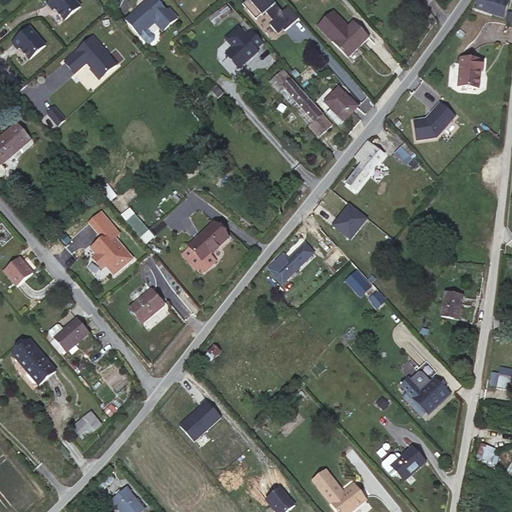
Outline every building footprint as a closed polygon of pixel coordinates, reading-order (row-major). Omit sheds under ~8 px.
[(74,0),(52,0),(47,5),(53,11),(55,9),(65,21),(81,7),(74,0)] [(156,0),(148,0),(125,20),(140,36),(148,44),(150,44),(155,40),(155,37),(148,29),(155,23),(163,31),(177,19),(169,9),(167,11),(160,4),(156,0)] [(509,1),(505,0),(478,0),(476,9),(503,18),(509,1)] [(231,12),(226,5),(218,12),(209,18),(214,25),(231,12)] [(369,38),(354,22),(333,43),(348,59),(369,38)] [(30,28),(12,44),(18,50),(20,48),(30,60),(46,46),(30,28)] [(238,28),(226,39),(234,48),(226,55),(239,69),(254,55),(252,53),(256,49),(263,43),(252,31),(246,36),(238,28)] [(93,38),(65,62),(75,74),(85,65),(84,64),(86,62),(95,72),(95,74),(99,79),(101,79),(117,65),(93,38)] [(460,59),(457,87),(478,90),(479,72),(481,61),(460,59)] [(332,126),(283,71),(271,82),(279,92),(280,91),(310,126),(309,127),(319,138),(332,126)] [(331,109),(344,121),(358,106),(338,88),(325,103),(331,109)] [(453,118),(438,104),(427,117),(428,118),(425,121),(411,123),(414,143),(434,139),(453,118)] [(53,109),(46,115),(57,127),(64,121),(53,109)] [(343,122),(344,121),(331,109),(327,113),(339,127),(343,122)] [(31,141),(17,125),(0,139),(0,179),(5,175),(6,170),(1,165),(31,141)] [(367,142),(357,154),(358,155),(355,158),(362,164),(346,184),(355,191),(384,155),(367,142)] [(409,156),(400,148),(394,155),(403,163),(409,156)] [(119,215),(144,243),(153,236),(128,207),(119,215)] [(101,214),(89,224),(104,242),(101,244),(99,242),(91,250),(96,256),(92,259),(102,271),(106,268),(114,277),(133,261),(112,236),(116,232),(101,214)] [(229,239),(214,223),(188,247),(190,248),(182,255),(197,271),(204,274),(216,262),(211,256),(229,239)] [(314,254),(305,244),(289,260),(284,255),(269,270),(282,284),(314,254)] [(33,274),(20,258),(4,272),(17,288),(33,274)] [(376,290),(366,298),(375,309),(385,301),(376,290)] [(153,314),(154,315),(164,306),(152,291),(130,309),(142,323),(153,314)] [(462,296),(445,293),(441,317),(453,320),(454,315),(459,316),(462,296)] [(143,324),(154,315),(153,314),(142,323),(143,324)] [(90,334),(77,319),(64,331),(60,326),(57,325),(50,332),(50,334),(66,354),(90,334)] [(31,367),(27,371),(26,376),(34,385),(39,385),(56,372),(30,341),(18,352),(31,367)] [(220,352),(214,346),(208,353),(214,359),(220,352)] [(14,355),(27,371),(31,367),(18,352),(14,355)] [(425,411),(428,414),(450,394),(436,378),(431,382),(422,373),(419,373),(412,380),(410,377),(401,386),(408,393),(404,397),(420,415),(425,411)] [(511,386),(511,377),(500,375),(497,389),(511,392),(511,386)] [(221,416),(207,400),(179,425),(193,441),(221,416)] [(91,412),(85,418),(95,430),(101,425),(91,412)] [(95,430),(85,418),(73,428),(83,440),(95,430)] [(487,461),(490,455),(492,449),(482,445),(478,458),(487,461)] [(397,473),(404,481),(425,463),(412,448),(401,458),(398,454),(395,454),(394,456),(391,456),(382,463),(382,466),(390,476),(393,476),(397,473)] [(350,511),(366,500),(354,484),(345,491),(347,493),(344,495),(326,471),(314,481),(337,511),(350,511)] [(115,479),(110,474),(100,484),(105,489),(115,479)] [(280,488),(266,500),(275,511),(287,511),(295,506),(280,488)] [(141,511),(144,510),(126,489),(121,494),(119,491),(115,494),(117,497),(112,502),(121,511),(141,511)]
